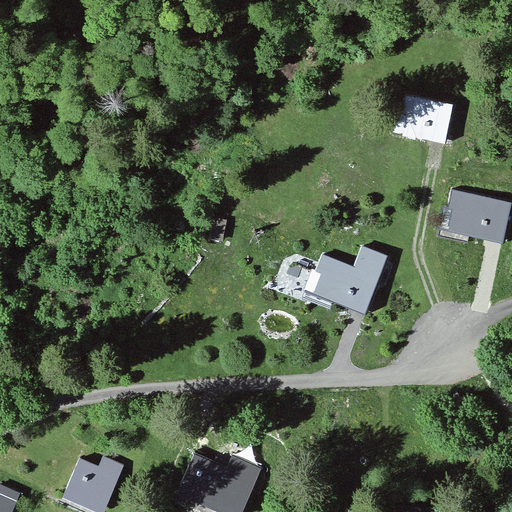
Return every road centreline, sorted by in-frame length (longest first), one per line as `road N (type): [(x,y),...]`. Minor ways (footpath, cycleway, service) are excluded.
road 1 (residential): [(0,425),(132,396),(414,376),(453,356),(480,326)]
road 2 (track): [(480,326),(436,306),(417,246),(446,142)]
